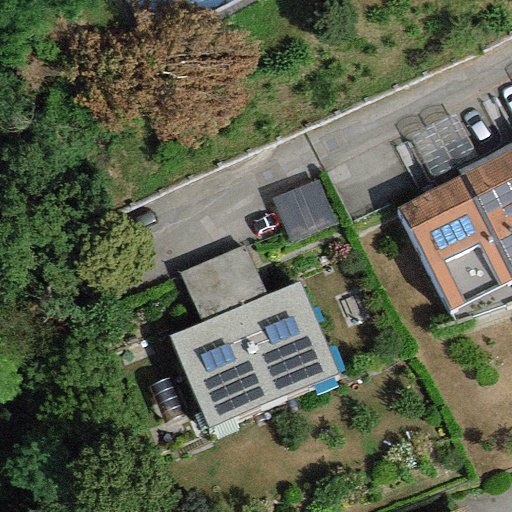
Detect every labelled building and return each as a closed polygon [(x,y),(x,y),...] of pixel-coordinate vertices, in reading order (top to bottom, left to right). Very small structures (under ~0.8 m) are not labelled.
[(511,142),(455,171),(458,178),(511,281),(511,142)] [(511,302),(511,281),(458,178),(397,207),(452,322),(511,302)] [(317,179),(270,200),(291,245),(337,224),(317,179)] [(244,244),(178,272),(199,324),(266,296),(244,244)] [(199,324),(169,336),(208,429),(336,375),(297,283),(266,296),(199,324)]
